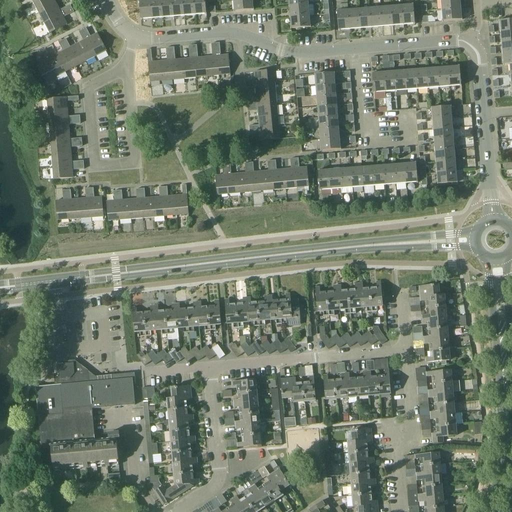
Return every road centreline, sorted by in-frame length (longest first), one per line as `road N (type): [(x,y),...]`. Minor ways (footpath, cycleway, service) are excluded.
road 1 (tertiary): [(475,228),(69,279)]
road 2 (tertiary): [(69,279),(386,249),(475,250)]
road 3 (residential): [(135,38),(241,32),(294,51),(358,50)]
road 4 (residential): [(123,72),(133,164),(94,166),(89,88)]
road 5 (residential): [(209,367),(407,349)]
road 6 (residential): [(176,511),(218,484),(209,367)]
road 7 (residential): [(401,511),(397,457),(411,413),(407,349)]
road 8 (residential): [(406,111),(408,138),(367,141),(358,50)]
